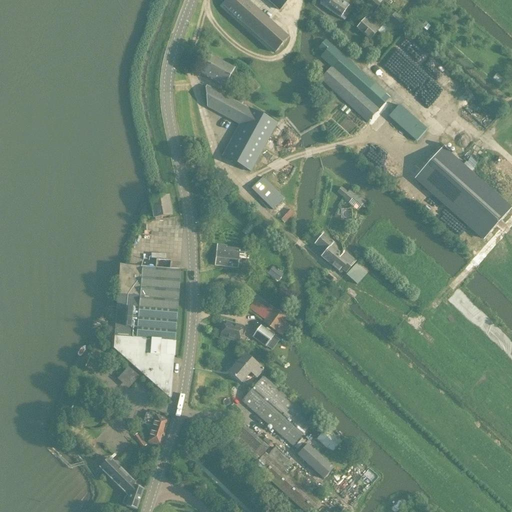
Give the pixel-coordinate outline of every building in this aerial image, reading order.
[(229,0),(223,7),(275,53),(288,38),(245,0),(229,0)] [(268,0),(280,10),(289,0),(268,0)] [(344,21),(352,8),(340,0),(322,0),(320,4),(344,21)] [(371,0),(368,4),(375,10),(380,4),(375,0),(371,0)] [(404,22),(395,13),(387,21),(397,30),(404,22)] [(357,28),(370,40),(382,26),(369,14),(357,28)] [(326,41),(318,49),(324,54),(321,58),(331,67),(320,80),(363,118),(359,122),(364,127),(367,122),(390,98),(389,98),(331,46),(326,41)] [(225,87),(234,69),(206,54),(197,72),(225,87)] [(251,95),(259,88),(252,79),(243,86),(251,95)] [(251,172),(277,124),(248,109),(206,86),(205,88),(207,107),(239,125),(222,156),(251,172)] [(426,131),(399,106),(389,117),(416,142),(426,131)] [(443,147),(414,180),(422,187),(483,241),(510,211),(511,208),(457,160),(443,147)] [(251,189),(258,196),(269,184),(263,177),(251,189)] [(337,193),(343,198),(349,203),(353,198),(341,188),(337,193)] [(150,200),(154,219),(155,218),(156,220),(162,219),(161,217),(172,216),(169,197),(150,200)] [(275,214),(274,215),(284,224),(294,214),(284,204),(275,214)] [(325,253),(321,257),(339,273),(342,270),(346,273),(355,262),(344,252),(341,255),(331,246),(333,243),(323,235),(315,245),(325,253)] [(237,269),(238,258),(248,259),(249,251),(224,248),(224,246),(218,246),(217,253),(215,266),(237,269)] [(169,398),(171,398),(180,270),(170,269),(171,261),(156,260),(155,268),(120,265),(113,349),(169,398)] [(355,265),(346,276),(357,285),(358,285),(369,272),(361,264),(360,264),(360,265),(357,262),(355,265)] [(276,332),(287,318),(274,308),(263,323),(276,332)] [(242,328),(224,322),(220,337),(238,342),(242,328)] [(274,336),(261,326),(252,337),(265,347),(274,336)] [(256,378),(263,370),(245,355),(229,373),(240,383),(250,373),(256,378)] [(292,446),(314,422),(263,377),(242,402),(292,446)] [(148,443),(156,445),(161,447),(169,420),(156,416),(146,413),(143,424),(153,427),(148,443)] [(241,424),(227,440),(249,459),(254,453),(263,443),(241,424)] [(326,428),(316,439),(323,445),(333,434),(326,428)] [(146,445),(138,433),(133,436),(142,448),(146,445)] [(307,445),(298,455),(311,467),(320,457),(307,445)] [(265,454),(254,466),(304,511),(313,511),(321,504),(284,471),(268,456),(265,454)] [(126,506),(136,510),(143,489),(134,486),(135,483),(109,457),(99,468),(102,470),(127,495),(125,500),(128,501),(126,506)] [(328,465),(319,475),(323,479),(333,469),(328,465)] [(293,474),(293,475),(293,476),(293,477),(294,478),(295,479),(296,479),(297,479),(298,479),(299,479),(299,478),(300,478),(300,477),(301,477),(301,476),(301,475),(301,474),(301,473),(300,472),(300,471),(299,471),(298,471),(298,470),(297,470),(296,470),(296,471),(295,471),(294,471),(294,472),(293,472),(293,473),(293,474)] [(301,482),(301,483),(301,484),(302,485),(302,486),(303,486),(303,487),(304,487),(305,487),(306,487),(307,487),(308,486),(309,485),(309,484),(310,484),(310,483),(310,482),(310,481),(309,481),(309,480),(308,480),(308,479),(307,479),(307,478),(306,478),(305,478),(304,478),(303,479),(302,479),(302,480),(301,481),(301,482)]
